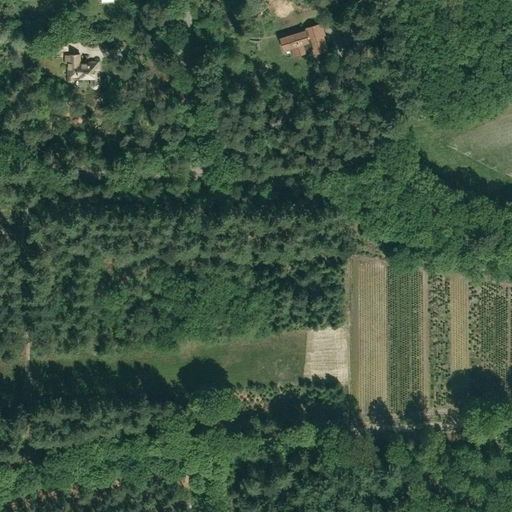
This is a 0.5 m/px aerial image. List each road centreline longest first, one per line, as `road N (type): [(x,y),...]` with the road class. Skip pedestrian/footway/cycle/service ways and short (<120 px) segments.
road 1 (track): [(181,448),(511,418)]
road 2 (unclassified): [(204,183),(364,188),(404,197),(511,246)]
road 3 (track): [(19,225),(27,478)]
road 4 (residential): [(0,181),(204,183)]
road 5 (track): [(0,484),(181,448)]
road 6 (residential): [(204,183),(184,0)]
